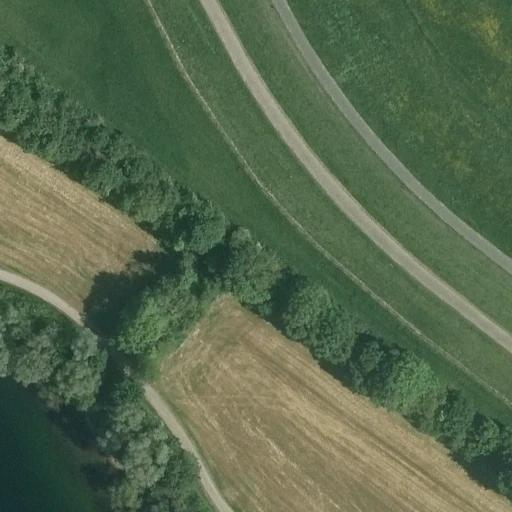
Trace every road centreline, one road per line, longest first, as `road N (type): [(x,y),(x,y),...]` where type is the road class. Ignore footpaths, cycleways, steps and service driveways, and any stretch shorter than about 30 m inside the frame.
road 1 (track): [(207,0),(303,160),(375,235),(511,349)]
road 2 (track): [(511,263),(453,218),(367,129),(280,0)]
